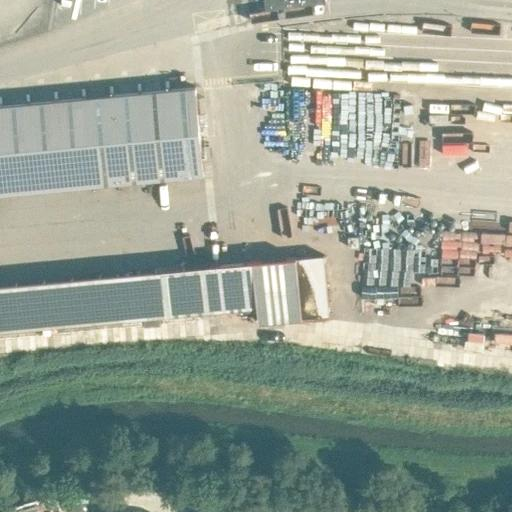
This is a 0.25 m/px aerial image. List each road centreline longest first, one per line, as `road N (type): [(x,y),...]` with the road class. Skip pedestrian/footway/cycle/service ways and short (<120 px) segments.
road 1 (unknown): [(220,21),(328,6),(511,7)]
road 2 (unknown): [(243,188),(374,185),(511,205)]
road 3 (unknown): [(0,217),(189,206),(243,188)]
road 4 (unknown): [(220,21),(243,188)]
